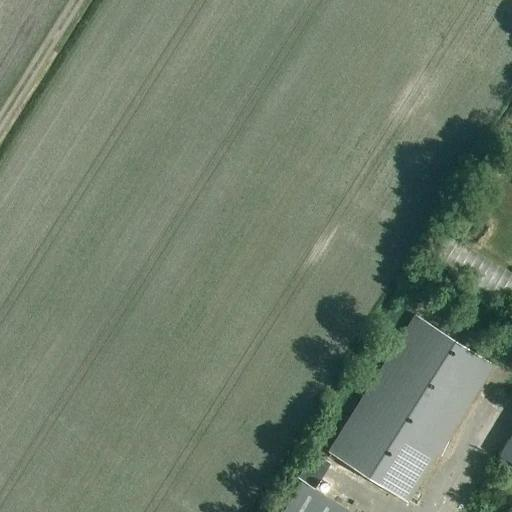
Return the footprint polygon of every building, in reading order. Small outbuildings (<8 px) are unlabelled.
[(510,308),(511,304),(511,273),(449,237),(434,263),(510,308)] [(408,503),(495,366),(415,315),(328,452),(408,503)] [(511,461),(511,437),(501,455),(511,461)] [(305,465),(297,477),(306,482),(313,487),(321,475),(314,470),(305,465)] [(348,511),(302,482),(283,511),(348,511)]
